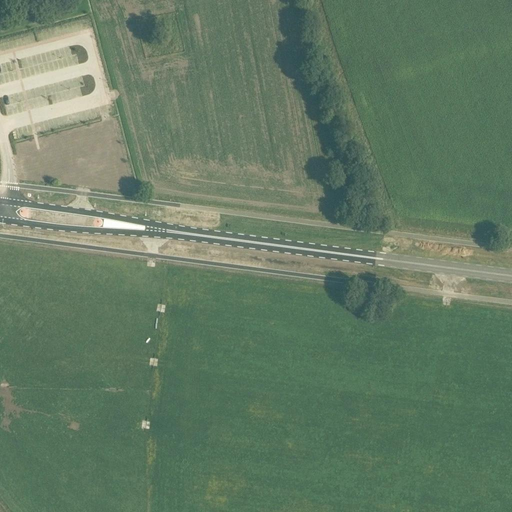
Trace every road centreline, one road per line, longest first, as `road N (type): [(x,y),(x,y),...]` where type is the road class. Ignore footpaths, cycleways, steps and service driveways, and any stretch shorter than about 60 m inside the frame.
road 1 (primary): [(194,235),(511,276)]
road 2 (primary): [(194,235),(0,202)]
road 3 (primary): [(0,220),(194,235)]
